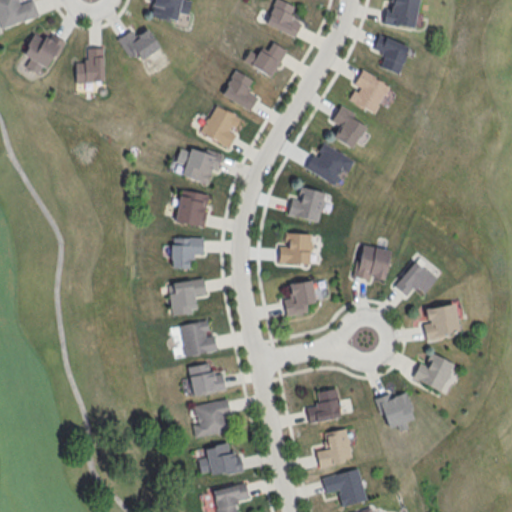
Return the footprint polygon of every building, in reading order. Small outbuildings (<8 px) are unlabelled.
[(0,0),(0,25),(2,30),(39,14),(34,0),(0,0)] [(176,11),(187,13),(189,0),(148,0),(146,15),(175,20),(176,11)] [(281,0),(273,0),(263,22),(294,37),(301,23),(292,18),(293,14),(290,12),(293,6),(281,0)] [(388,0),(418,0),(413,28),(384,22),(388,0)] [(116,38),(129,29),(133,35),(145,27),(159,47),(140,60),(134,52),(128,56),(116,38)] [(22,54),(44,67),(62,42),(39,29),(22,54)] [(378,30),(410,42),(397,74),(377,66),(383,51),(372,46),(378,30)] [(242,59),(269,76),(285,49),(271,41),(264,52),(258,49),(255,53),(248,49),(242,59)] [(103,82),(103,46),(84,46),(84,58),(74,58),(74,82),(103,82)] [(248,88),(253,80),(234,69),(220,93),(248,110),(258,94),(248,88)] [(362,69),(390,86),(373,113),(346,95),(362,69)] [(215,104),(240,118),(235,127),(231,125),(228,130),(235,134),(228,146),(200,130),(215,104)] [(347,111),(331,135),(352,148),(368,124),(347,111)] [(321,141),(354,160),(347,171),(342,168),(333,183),(304,167),(311,153),(316,156),(319,152),(316,150),(321,141)] [(221,153),(190,144),(188,152),(178,149),(174,162),(177,163),(175,173),(212,183),(221,153)] [(287,214),(317,221),(324,191),(299,185),(296,198),(290,197),(287,214)] [(203,226),(208,193),(179,189),(174,222),(203,226)] [(310,263),(310,232),(287,232),(287,242),(277,242),(277,263),(310,263)] [(202,237),(169,238),(170,267),(203,265),(202,237)] [(387,251),(382,278),(348,272),(356,244),(387,251)] [(414,260),(437,276),(423,292),(413,287),(406,295),(392,285),(414,260)] [(202,277),(166,284),(172,315),(209,307),(202,277)] [(285,314),(305,312),(304,302),(313,301),(311,280),(290,282),(291,294),(282,295),(285,314)] [(452,303),(458,332),(426,342),(421,308),(452,303)] [(178,324),(206,318),(209,329),(204,330),(205,336),(213,334),(216,348),(184,354),(178,324)] [(429,352),(453,363),(440,391),(411,379),(429,352)] [(186,366),(192,395),(224,389),(220,372),(214,373),(213,369),(208,370),(207,362),(186,366)] [(307,421),(340,417),(337,389),(312,391),(314,403),(305,404),(307,421)] [(405,391),(411,418),(388,427),(378,401),(405,391)] [(193,436),(225,429),(222,415),(230,413),(226,397),(191,405),(194,414),(196,414),(198,423),(191,425),(193,436)] [(344,427),(350,457),(318,467),(314,451),(326,447),(322,431),(344,427)] [(203,448),(209,475),(223,472),(224,475),(241,472),(238,456),(232,457),(231,452),(228,452),(226,443),(203,448)] [(356,467),(365,499),(340,505),(334,490),(324,492),(319,477),(356,467)] [(217,511),(212,490),(244,481),(248,497),(236,500),(237,503),(234,504),(235,511),(217,511)]
